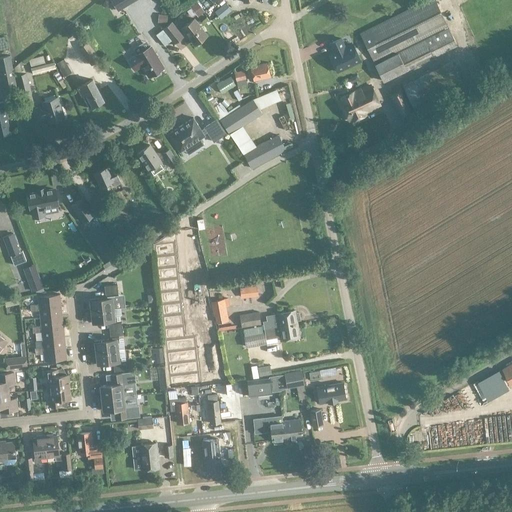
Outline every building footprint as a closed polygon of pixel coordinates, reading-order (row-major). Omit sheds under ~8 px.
[(110,0),(117,11),(135,0),(110,0)] [(448,26),(435,0),(425,0),(359,33),(374,62),(448,26)] [(230,18),(226,8),(218,11),(221,21),(230,18)] [(207,34),(194,18),(181,28),(194,45),(207,34)] [(171,21),(162,29),(171,40),(174,44),(184,36),(171,21)] [(72,22),(62,30),(68,37),(78,30),(72,22)] [(383,82),(407,70),(457,45),(448,27),(398,52),(374,64),(383,82)] [(165,35),(159,39),(172,54),(177,50),(165,35)] [(360,61),(352,44),(345,47),(341,38),(330,43),(334,52),(329,54),(337,72),(360,61)] [(88,41),(79,48),(91,65),(101,58),(88,41)] [(148,76),(152,73),(153,75),(155,75),(160,72),(160,71),(159,69),(163,67),(150,46),(128,59),(134,69),(142,65),(148,76)] [(187,50),(182,53),(189,66),(194,63),(187,50)] [(0,56),(0,80),(2,89),(16,86),(10,55),(0,56)] [(54,61),(31,67),(32,72),(55,66),(54,61)] [(464,87),(451,61),(402,85),(415,111),(464,87)] [(250,66),(250,68),(246,69),(248,76),(252,75),(253,80),(270,76),(267,62),(250,66)] [(236,81),(246,79),(244,70),(234,72),(236,81)] [(19,74),(16,74),(23,105),(34,102),(27,72),(19,74)] [(222,93),(235,85),(230,76),(216,84),(222,93)] [(89,108),(103,100),(92,79),(78,87),(89,108)] [(253,80),(239,81),(239,89),(253,87),(253,80)] [(354,92),(354,91),(340,98),(339,99),(350,122),(351,121),(367,114),(366,113),(381,106),(371,84),(354,92)] [(414,114),(401,86),(390,92),(389,93),(402,119),(403,119),(414,114)] [(258,103),(263,113),(284,103),(279,93),(258,103)] [(49,122),(64,117),(57,97),(43,101),(44,106),(34,109),(37,120),(48,117),(49,122)] [(262,113),(253,98),(220,120),(229,135),(262,113)] [(0,102),(0,134),(9,132),(6,117),(7,117),(3,101),(0,102)] [(179,151),(204,135),(203,133),(207,131),(213,141),(225,134),(216,119),(204,127),(205,128),(201,130),(193,117),(168,133),(179,151)] [(286,149),(278,134),(243,153),(251,168),(286,149)] [(137,153),(149,170),(152,175),(164,167),(161,162),(166,158),(173,167),(179,162),(169,148),(158,156),(150,144),(137,153)] [(234,173),(239,183),(254,175),(249,165),(234,173)] [(115,170),(109,173),(107,167),(93,173),(102,191),(107,189),(105,184),(112,181),(114,186),(121,183),(115,170)] [(28,194),(31,210),(32,209),(33,216),(43,214),(42,207),(57,204),(54,189),(28,194)] [(72,205),(83,221),(93,214),(82,198),(72,205)] [(107,208),(99,212),(106,224),(114,219),(107,209),(107,208)] [(14,232),(4,236),(11,255),(15,264),(27,260),(23,250),(21,251),(19,245),(14,232)] [(174,243),(154,245),(171,388),(200,385),(194,337),(185,338),(174,243)] [(35,290),(44,287),(35,264),(26,267),(35,290)] [(46,291),(57,290),(56,281),(45,281),(46,291)] [(105,289),(106,295),(118,293),(117,284),(104,286),(105,289)] [(257,286),(240,288),(241,296),(258,295),(257,286)] [(30,308),(61,305),(60,293),(38,296),(38,304),(30,305),(30,308)] [(92,311),(112,309),(112,302),(115,301),(114,295),(106,296),(106,298),(99,299),(99,298),(90,299),(90,307),(92,307),(92,311)] [(211,301),(214,316),(216,323),(228,320),(225,305),(224,299),(211,301)] [(40,318),(62,315),(61,305),(30,308),(30,311),(39,310),(40,318)] [(112,309),(92,311),(93,315),(91,315),(92,323),(102,322),(102,320),(108,320),(109,322),(117,321),(116,316),(113,315),(112,309)] [(270,321),(263,323),(264,330),(298,324),(297,321),(297,319),(300,319),(299,311),(296,311),(296,310),(276,313),(276,314),(269,315),(270,321)] [(241,327),(261,324),(258,311),(239,314),(241,327)] [(32,330),(63,326),(62,315),(40,318),(41,325),(32,326),(32,330)] [(280,341),(300,337),(298,324),(264,330),(266,339),(280,337),(280,341)] [(42,339),(64,337),(63,326),(32,330),(33,333),(41,332),(42,339)] [(246,347),(266,343),(264,331),(243,335),(246,347)] [(35,351),(65,348),(64,337),(42,339),(43,347),(35,348),(35,351)] [(97,352),(117,350),(116,343),(119,342),(119,337),(111,338),(111,340),(104,341),(104,339),(94,340),(95,348),(97,348),(97,352)] [(21,342),(22,356),(5,358),(6,369),(27,367),(26,355),(24,342),(21,342)] [(65,348),(35,351),(35,354),(44,353),(45,361),(67,359),(65,348)] [(117,350),(97,352),(98,356),(96,357),(97,364),(107,363),(107,362),(113,361),(113,363),(122,362),(121,357),(118,357),(117,350)] [(511,382),(511,362),(502,368),(511,383),(511,382)] [(166,365),(158,366),(159,379),(167,378),(166,365)] [(258,367),(257,367),(259,376),(271,374),(270,365),(258,367)] [(50,388),(70,386),(68,374),(58,375),(57,369),(45,371),(46,377),(49,377),(50,388)] [(321,370),(309,372),(310,379),(322,377),(321,370)] [(102,398),(125,395),(124,383),(136,382),(134,371),(110,374),(111,380),(109,380),(109,384),(101,385),(102,398)] [(285,374),(277,375),(278,384),(286,382),(287,387),(304,384),(302,371),(285,374)] [(0,393),(9,392),(8,385),(15,384),(14,372),(0,373),(0,393)] [(488,374),(484,381),(491,384),(494,377),(488,374)] [(279,391),(277,375),(246,379),(249,397),(272,394),(272,392),(279,391)] [(343,383),(316,387),(319,403),(328,402),(328,403),(337,402),(337,400),(346,399),(343,383)] [(70,386),(50,388),(51,399),(48,400),(49,406),(61,405),(61,399),(71,398),(70,386)] [(180,389),(181,396),(192,394),(191,387),(180,389)] [(9,392),(0,393),(0,405),(1,405),(2,417),(18,416),(16,398),(9,399),(9,392)] [(485,405),(491,402),(487,392),(480,395),(485,405)] [(220,422),(218,400),(217,394),(207,395),(210,423),(220,422)] [(125,395),(102,398),(104,410),(112,409),(112,413),(115,413),(115,419),(139,416),(138,405),(127,407),(125,395)] [(187,402),(186,402),(186,397),(180,398),(169,399),(170,411),(175,411),(177,424),(189,422),(187,402)] [(310,411),(313,426),(323,425),(320,409),(310,411)] [(264,418),(254,419),(255,432),(265,432),(265,430),(271,429),(271,432),(272,441),(274,441),(274,443),(281,443),(281,440),(284,440),(282,421),(282,416),(264,418)] [(152,417),(137,419),(138,429),(154,428),(152,417)] [(284,440),(302,438),(300,419),(282,421),(284,440)] [(169,440),(169,421),(159,422),(160,440),(169,440)] [(92,431),(76,433),(78,453),(88,452),(89,457),(93,456),(94,467),(102,466),(100,456),(99,444),(93,444),(92,431)] [(54,435),(44,436),(47,457),(55,456),(55,460),(62,459),(63,470),(68,470),(71,469),(70,453),(59,454),(57,436),(54,437),(54,435)] [(47,457),(44,436),(36,437),(36,439),(33,439),(35,458),(33,458),(34,463),(39,462),(41,459),(40,457),(47,457)] [(220,461),(218,438),(202,440),(205,463),(220,461)] [(0,441),(0,461),(3,461),(3,462),(6,464),(13,464),(16,461),(14,442),(3,443),(3,441),(0,441)] [(140,445),(132,446),(134,469),(142,469),(159,468),(156,443),(140,444),(140,445)] [(163,446),(165,457),(174,456),(172,444),(163,446)] [(31,457),(24,458),(26,481),(34,480),(31,457)]
